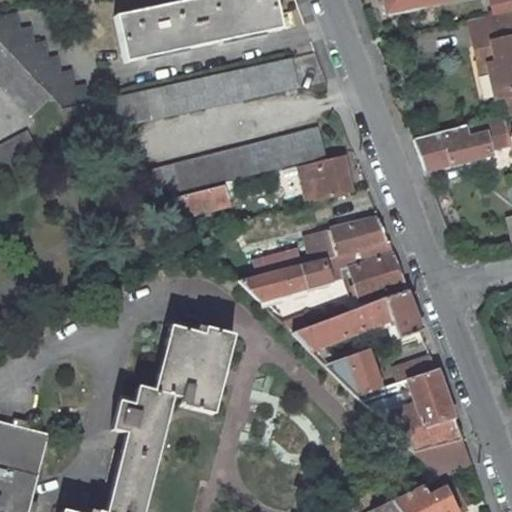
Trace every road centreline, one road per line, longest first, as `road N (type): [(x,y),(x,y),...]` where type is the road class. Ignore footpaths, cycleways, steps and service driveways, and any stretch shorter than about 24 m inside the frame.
road 1 (residential): [(330,0),(441,289)]
road 2 (residential): [(441,289),(511,484)]
